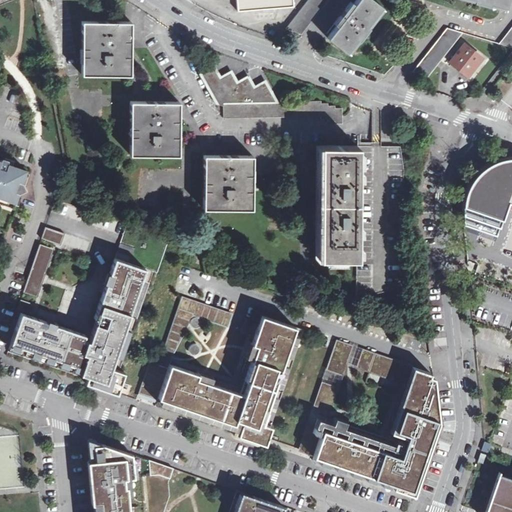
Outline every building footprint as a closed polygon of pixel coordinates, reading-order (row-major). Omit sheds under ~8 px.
[(237,0),(238,9),(294,4),(293,0),(237,0)] [(326,0),(306,0),(286,27),(301,32),(326,0)] [(384,6),(377,0),(355,0),(329,34),(349,50),(384,6)] [(124,22),(81,22),(81,74),(129,74),(129,22),(124,22)] [(511,24),(500,41),(511,44),(511,24)] [(464,32),(448,27),(413,72),(429,76),(464,32)] [(488,57),(468,40),(452,61),(472,77),(488,57)] [(218,101),(226,101),(280,99),(268,78),(257,85),(250,73),(240,80),(234,68),(223,74),(217,63),(201,71),(218,101)] [(280,99),(226,101),(227,116),(343,113),(343,106),(336,107),(336,104),(330,105),(330,102),(323,102),(323,98),(280,99)] [(179,101),(132,101),(132,153),(179,153),(179,101)] [(362,260),(356,259),(356,296),(402,286),(404,169),(400,147),(380,147),(379,111),(375,111),(371,111),(372,143),(365,144),(362,260)] [(356,144),(321,144),(321,174),(319,259),(356,259),(362,260),(365,144),(356,144)] [(253,156),(207,156),(206,209),(253,209),(253,174),(253,156)] [(511,157),(501,158),(494,161),(488,164),(477,172),(469,184),(466,190),(463,204),(463,211),(464,224),(494,234),(496,234),(507,201),(511,202),(511,157)] [(0,202),(16,208),(27,172),(0,162),(0,202)] [(169,237),(127,223),(89,335),(21,313),(11,344),(82,367),(78,380),(117,393),(169,237)] [(64,233),(46,227),(42,239),(60,245),(64,233)] [(53,249),(40,245),(24,292),(37,297),(53,249)] [(482,275),(511,284),(511,268),(486,261),(482,275)] [(227,327),(231,313),(181,297),(165,346),(178,350),(189,315),(227,327)] [(304,330),(261,315),(240,377),(245,379),(241,388),(169,363),(156,404),(237,432),(236,434),(264,444),(304,330)] [(330,365),(344,370),(346,364),(352,348),(338,343),(330,365)] [(352,348),(346,364),(374,373),(380,358),(352,348)] [(410,368),(380,358),(374,373),(404,384),(410,368)] [(330,365),(324,382),(339,387),(344,370),(330,365)] [(413,367),(388,439),(404,443),(390,487),(413,495),(438,421),(436,399),(433,377),(429,375),(430,372),(413,367)] [(330,411),(339,387),(324,382),(316,406),(330,411)] [(312,460),(390,487),(404,443),(388,439),(345,424),(346,420),(334,417),(333,420),(319,415),(313,432),(321,435),(312,460)] [(129,511),(127,493),(126,477),(129,476),(133,476),(131,453),(87,438),(91,477),(92,484),(94,511),(129,511)] [(491,444),(484,441),(481,450),(488,453),(491,444)] [(486,454),(480,453),(478,461),(482,463),(486,454)] [(173,468),(148,460),(150,475),(170,478),(173,468)] [(511,511),(511,477),(497,473),(484,511),(511,511)] [(278,511),(281,505),(240,491),(233,511),(278,511)]
